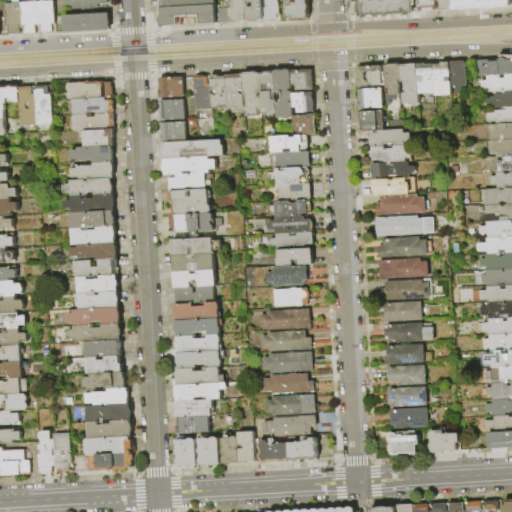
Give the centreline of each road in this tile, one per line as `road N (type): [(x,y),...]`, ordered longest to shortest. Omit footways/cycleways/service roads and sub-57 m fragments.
road 1 (residential): [(511,473),(0,501)]
road 2 (residential): [(133,68),(157,511)]
road 3 (residential): [(333,57),(356,482)]
road 4 (tertiary): [(133,68),(333,57)]
road 5 (tertiary): [(331,27),(132,38)]
road 6 (tertiary): [(511,17),(331,27)]
road 7 (tertiary): [(333,57),(511,46)]
road 8 (tertiary): [(0,74),(133,68)]
road 9 (tertiary): [(132,38),(0,45)]
